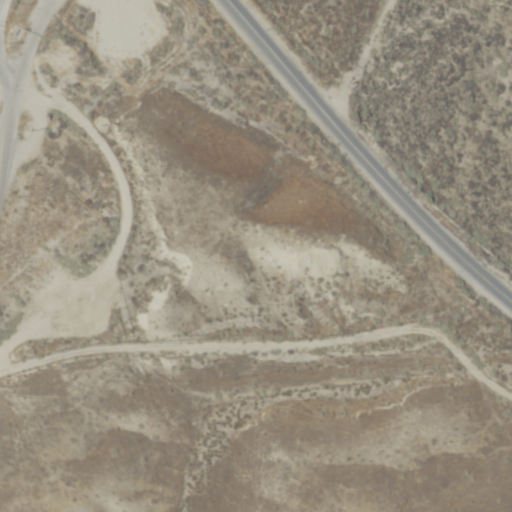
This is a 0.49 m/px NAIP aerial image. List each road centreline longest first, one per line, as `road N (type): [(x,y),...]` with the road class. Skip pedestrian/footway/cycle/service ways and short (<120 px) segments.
road 1 (tertiary): [(511,295),(337,128),(220,0)]
road 2 (residential): [(0,160),(13,88),(48,0)]
road 3 (residential): [(337,128),(407,0)]
